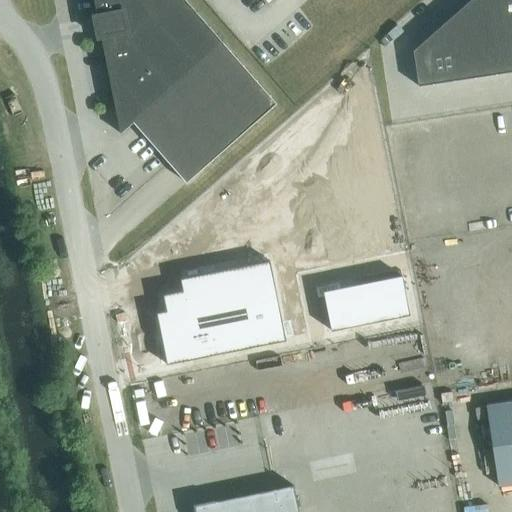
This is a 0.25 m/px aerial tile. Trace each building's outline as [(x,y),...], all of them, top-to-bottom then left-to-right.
[(277,104),(185,0),(94,0),(98,15),(94,16),(98,38),(106,37),(109,53),(108,54),(118,108),(121,108),(122,107),(188,182),(277,104)] [(511,0),(471,0),(414,51),(419,86),(511,72),(511,0)] [(167,311),(157,313),(167,364),(286,341),(270,261),(181,279),(183,291),(164,295),(167,311)] [(402,276),(324,292),(332,331),(410,315),(402,276)] [(511,483),(511,401),(486,406),(498,486),(511,483)] [(195,505),(196,511),(299,511),(294,485),(195,505)]
